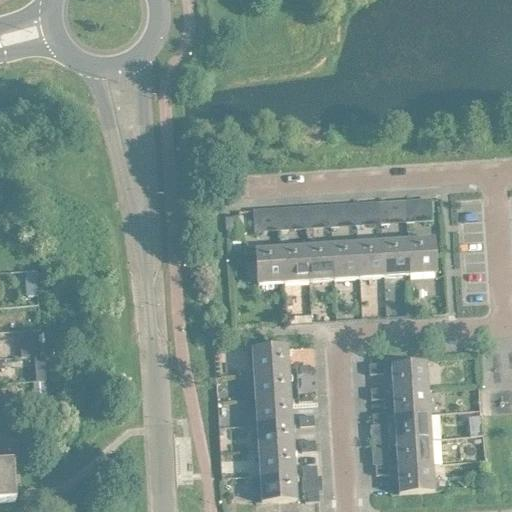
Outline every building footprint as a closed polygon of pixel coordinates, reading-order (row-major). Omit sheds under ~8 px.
[(406,201),(407,223),(416,223),(415,201),(406,201)] [(381,203),(382,225),(391,224),(390,202),(381,203)] [(356,204),(357,226),(366,226),(365,204),(356,204)] [(331,206),(332,228),(341,227),(339,205),(331,206)] [(314,207),(312,207),(305,207),(307,229),(316,229),(314,207)] [(280,209),(282,231),(290,230),(289,208),(280,209)] [(255,211),(256,233),(265,232),(264,210),(255,211)] [(229,214),(230,238),(246,237),(245,213),(229,214)] [(434,240),(409,241),(411,276),(436,275),(438,275),(436,239),(434,239),(434,240)] [(409,241),(384,243),(386,278),(411,276),(409,241)] [(384,243),(359,244),(361,280),(386,278),(384,243)] [(359,244),(334,246),(336,281),(361,280),(359,244)] [(334,246),(309,247),(311,283),(336,281),(334,246)] [(309,247),(284,249),(286,284),(311,283),(309,247)] [(286,284),(284,249),(259,250),(257,250),(260,286),(261,286),(286,284)] [(40,271),(27,272),(28,296),(41,296),(40,271)] [(306,316),(289,317),(289,325),(307,324),(306,316)] [(34,331),(22,332),(22,345),(35,344),(34,331)] [(254,351),(255,376),(291,374),(289,349),(290,349),(289,348),(253,350),(253,351),(254,351)] [(386,375),(385,367),(385,364),(371,365),(372,375),(386,375)] [(393,368),(395,393),(430,390),(429,366),(429,364),(393,367),(393,368)] [(298,367),(299,378),(313,377),(312,366),(298,367)] [(255,376),(257,401),(292,399),(291,374),(255,376)] [(373,390),(373,401),(387,400),(387,389),(373,390)] [(395,393),(396,418),(432,416),(430,390),(395,393)] [(300,392),(300,403),(315,402),(314,391),(300,392)] [(257,401),(259,427),(294,424),(292,399),(257,401)] [(374,415),(375,426),(389,425),(388,414),(374,415)] [(301,417),(302,428),(316,427),(315,416),(301,417)] [(396,418),(398,443),(433,441),(432,416),(396,418)] [(259,427),(260,452),(295,449),(294,424),(259,427)] [(376,440),(376,451),(390,450),(390,440),(376,440)] [(398,443),(400,468),(435,466),(433,441),(398,443)] [(303,442),(303,453),(318,452),(317,442),(303,442)] [(260,452),(262,477),(297,475),(295,449),(260,452)] [(0,502),(11,502),(9,464),(0,464),(0,502)] [(377,466),(378,476),(392,475),(391,465),(377,466)] [(435,466),(400,468),(401,493),(401,494),(437,492),(437,491),(436,491),(435,466)] [(304,468),(305,478),(319,477),(319,467),(304,468)] [(297,475),(262,477),(263,502),(263,503),(299,501),(299,500),(297,475)] [(306,493),(307,503),(321,503),(320,492),(306,493)]
